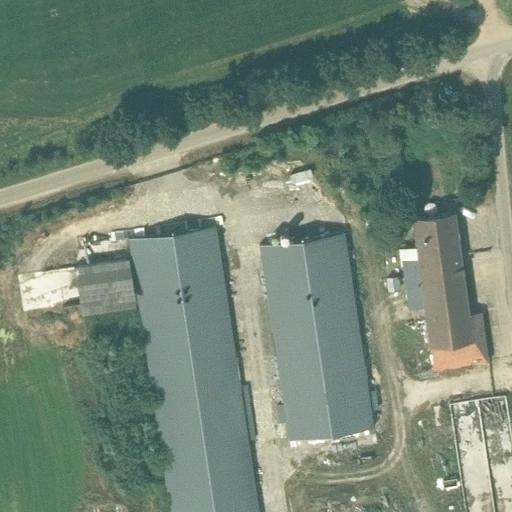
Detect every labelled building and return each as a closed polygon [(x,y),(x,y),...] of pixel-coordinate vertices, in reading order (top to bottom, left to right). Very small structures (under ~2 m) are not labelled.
[(432,344),(465,340),(485,337),(482,311),(468,314),(454,212),(413,218),(417,246),(400,249),(409,309),(426,306),(432,344)] [(259,511),(216,224),(128,237),(169,511),(259,511)] [(344,231),(259,244),(289,440),(374,427),(344,231)] [(389,290),(399,289),(398,276),(388,277),(389,290)] [(465,511),(511,511),(511,439),(505,396),(431,407),(437,447),(456,445),(465,511)]
